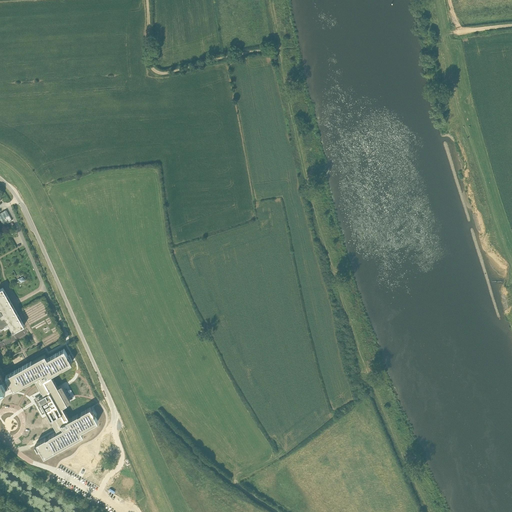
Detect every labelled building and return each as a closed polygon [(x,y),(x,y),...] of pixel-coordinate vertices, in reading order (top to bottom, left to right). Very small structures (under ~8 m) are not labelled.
[(0,218),(2,224),(12,220),(7,209),(0,211),(0,218)] [(0,391),(7,387),(12,384),(7,376),(6,373),(4,374),(0,365),(0,328),(9,323),(13,331),(24,325),(14,306),(3,287),(0,288),(0,312),(1,314),(0,315),(0,314),(0,391)] [(32,361),(7,375),(15,389),(36,378),(45,394),(38,398),(45,411),(48,409),(59,430),(38,442),(46,456),(71,442),(69,438),(100,420),(92,406),(70,418),(64,406),(69,404),(52,374),(73,362),(65,348),(34,365),(32,361)] [(99,459),(88,463),(90,468),(100,464),(99,459)] [(78,471),(71,474),(74,480),(81,476),(78,471)] [(83,482),(92,477),(89,472),(80,476),(83,482)]
